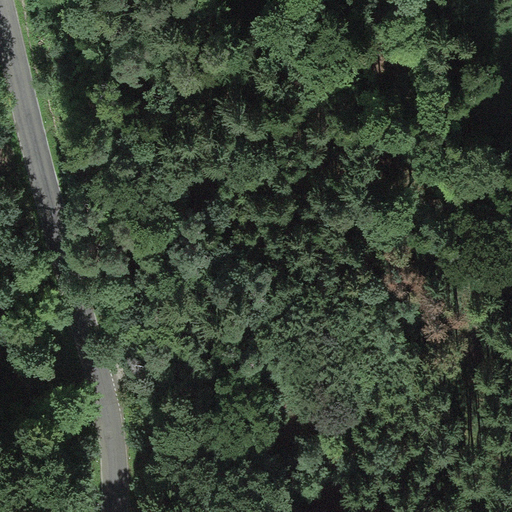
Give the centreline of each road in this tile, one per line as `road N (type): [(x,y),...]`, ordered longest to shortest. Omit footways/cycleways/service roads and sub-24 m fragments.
road 1 (track): [(117,453),(135,290),(157,214),(405,0)]
road 2 (unclassified): [(115,511),(117,453),(0,0)]
